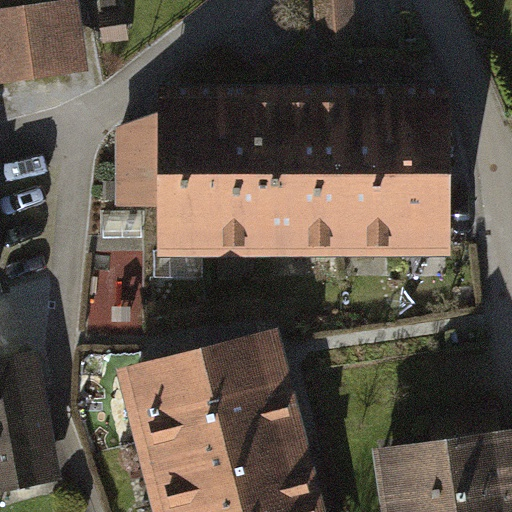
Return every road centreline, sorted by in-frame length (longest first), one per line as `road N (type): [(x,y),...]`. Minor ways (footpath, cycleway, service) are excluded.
road 1 (residential): [(236,0),(146,66),(94,123),(83,151),(63,305),(62,383)]
road 2 (residential): [(511,291),(486,123),(434,0)]
